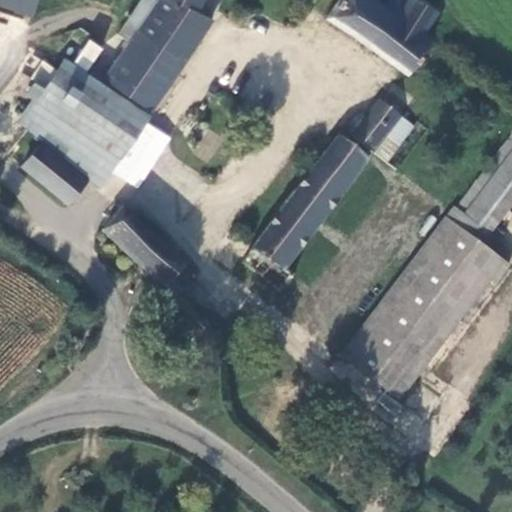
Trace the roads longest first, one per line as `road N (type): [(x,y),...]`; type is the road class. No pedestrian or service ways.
road 1 (unclassified): [(284,511),(194,437),(134,413),(105,407),(38,420),(0,442)]
road 2 (track): [(0,211),(120,290),(105,407)]
